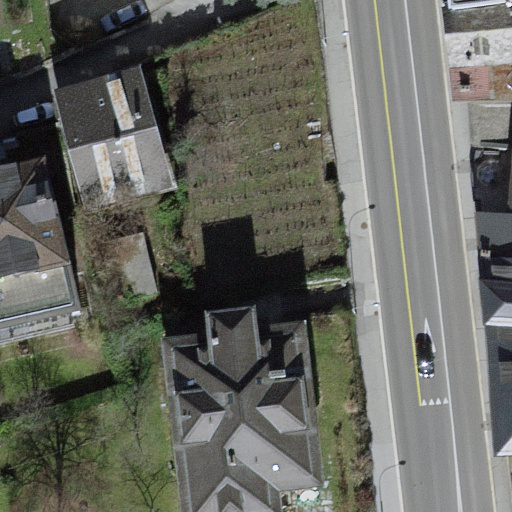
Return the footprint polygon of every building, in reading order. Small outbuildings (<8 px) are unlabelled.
[(511,145),(511,0),(486,0),(453,7),(472,142),(511,145)] [(53,96),(83,215),(181,190),(150,71),(53,96)] [(506,451),(511,450),(511,145),(472,142),(481,256),(506,451)] [(36,162),(0,170),(0,328),(72,311),(36,162)] [(316,511),(298,329),(165,343),(182,511),(316,511)]
